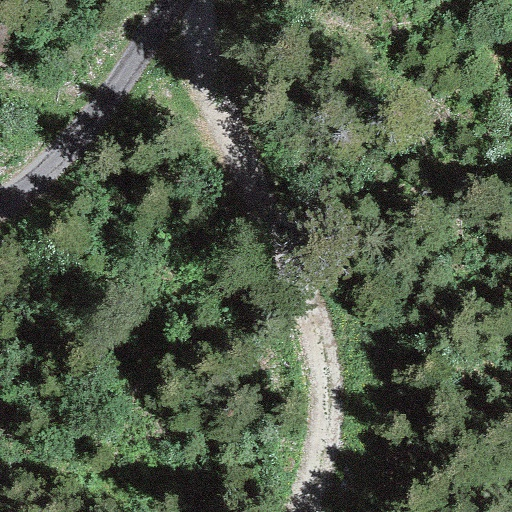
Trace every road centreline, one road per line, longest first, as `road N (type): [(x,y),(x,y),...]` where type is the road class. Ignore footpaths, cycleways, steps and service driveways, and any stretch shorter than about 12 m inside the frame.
road 1 (track): [(294,511),(317,379),(298,287),(171,24)]
road 2 (track): [(0,212),(44,185),(106,124),(187,0)]
